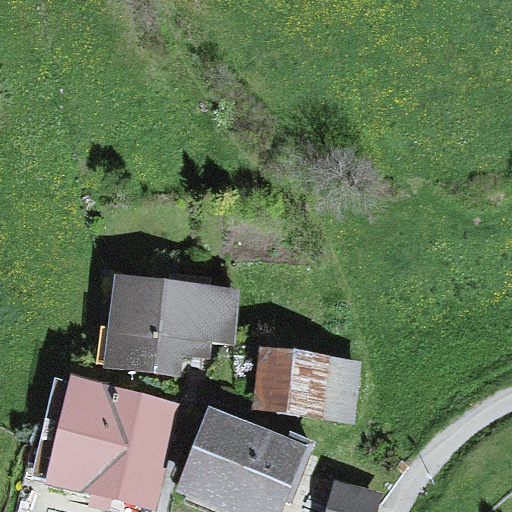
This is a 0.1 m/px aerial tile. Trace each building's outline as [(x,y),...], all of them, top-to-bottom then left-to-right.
[(218,296),(95,272),(79,352),(202,377),(218,296)] [(332,365),(244,356),(238,408),(327,417),(332,365)] [(143,511),(172,399),(56,370),(28,483),(143,511)] [(203,418),(174,489),(229,511),(259,511),(285,451),(203,418)] [(353,511),(363,485),(322,469),(305,511),(353,511)]
